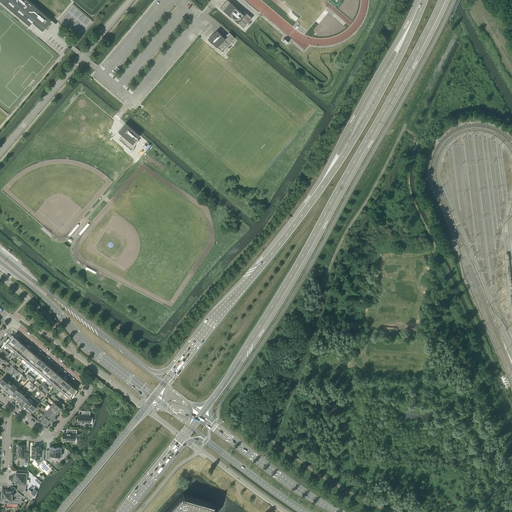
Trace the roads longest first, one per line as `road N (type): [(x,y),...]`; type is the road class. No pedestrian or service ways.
road 1 (secondary): [(209,404),(273,312),(446,0)]
road 2 (secondary): [(424,0),(324,183),(164,384)]
road 3 (tertiary): [(164,384),(0,254)]
road 4 (tertiary): [(0,261),(94,354),(154,398)]
road 5 (unclassified): [(0,154),(131,0)]
road 6 (secondary): [(334,511),(201,414)]
road 7 (secondary): [(191,428),(303,511)]
road 8 (secondary): [(146,408),(61,511)]
